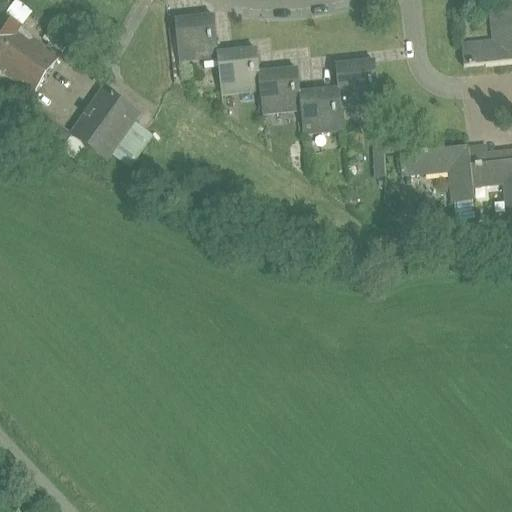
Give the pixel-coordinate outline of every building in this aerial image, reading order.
[(30,0),(21,0),(16,7),(33,20),(42,9),(30,0)] [(511,17),(511,9),(491,11),(495,46),(461,49),(464,70),(511,64),(511,17)] [(0,17),(0,73),(32,96),(58,58),(0,18),(0,17)] [(215,19),(175,23),(178,60),(203,58),(204,63),(205,72),(219,70),(218,56),(215,19)] [(218,56),(219,70),(222,94),(259,90),(258,76),(255,52),(218,56)] [(379,103),(377,82),(376,65),(336,68),(338,92),(340,106),(379,103)] [(298,72),(258,76),(259,90),(262,115),(301,111),(300,95),(298,72)] [(96,99),(111,111),(117,102),(101,91),(96,99)] [(340,106),(338,92),(300,95),(301,111),(304,134),(342,130),(340,106)] [(90,107),(106,118),(111,111),(96,99),(90,107)] [(75,129),(70,136),(59,152),(80,166),(91,151),(106,163),(111,157),(128,170),(151,137),(133,125),(139,117),(117,102),(111,111),(106,118),(101,125),(96,133),(91,141),(75,129)] [(85,114),(101,125),(106,118),(90,107),(85,114)] [(22,126),(29,131),(40,114),(34,110),(22,126)] [(37,136),(48,120),(40,114),(29,131),(37,136)] [(80,122),(96,133),(101,125),(85,114),(80,122)] [(37,136),(44,141),(55,125),(48,120),(37,136)] [(80,122),(75,129),(91,141),(96,133),(80,122)] [(44,141),(51,147),(63,130),(55,125),(44,141)] [(70,136),(63,130),(51,147),(59,152),(70,136)] [(415,175),(449,171),(452,205),(453,205),(455,224),(474,222),(471,188),(470,183),(469,168),(471,168),(469,149),(399,156),(401,176),(415,175)] [(471,168),(469,168),(470,183),(471,188),(504,185),(507,218),(511,217),(511,153),(501,155),(502,164),(486,166),(471,168)] [(387,180),(386,157),(373,158),(374,181),(387,180)]
